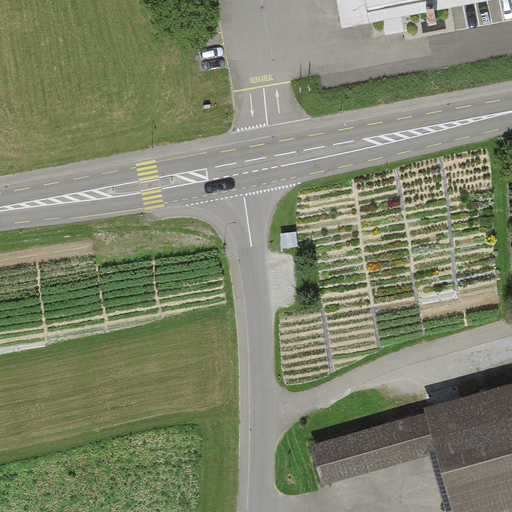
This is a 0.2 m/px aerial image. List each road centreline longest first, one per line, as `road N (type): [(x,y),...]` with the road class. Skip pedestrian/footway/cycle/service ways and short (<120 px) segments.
road 1 (primary): [(241,168),(511,117)]
road 2 (unclassified): [(265,414),(511,334)]
road 3 (residential): [(265,414),(241,168)]
road 4 (primary): [(0,211),(241,168)]
